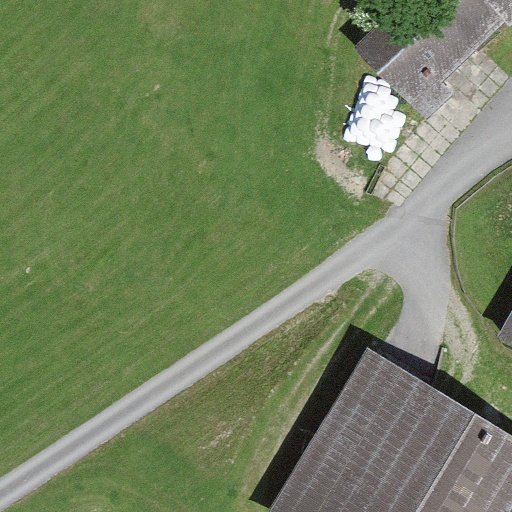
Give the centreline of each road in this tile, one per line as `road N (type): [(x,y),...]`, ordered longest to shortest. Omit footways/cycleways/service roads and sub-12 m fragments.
road 1 (track): [(0,506),(511,155)]
road 2 (track): [(408,226),(276,451),(251,511)]
